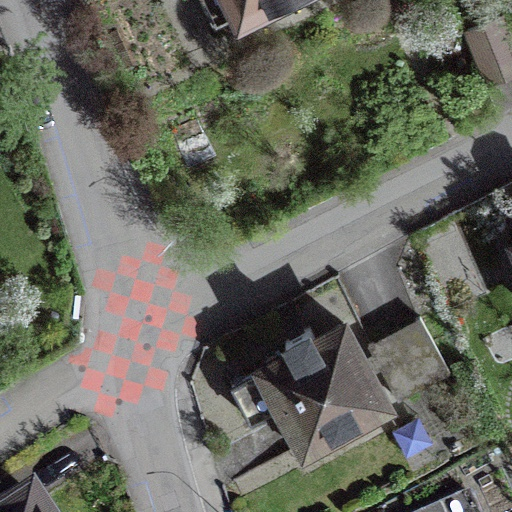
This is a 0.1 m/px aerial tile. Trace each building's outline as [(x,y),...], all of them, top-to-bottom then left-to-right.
[(205,0),(216,22),(240,11),(241,15),(272,0),(205,0)] [(464,30),(485,81),(511,70),(511,38),(502,14),(464,30)] [(420,316),(370,342),(399,397),(449,371),(420,316)] [(292,350),(232,383),(251,418),(274,405),(297,446),(385,397),(343,322),(316,337),(309,325),(286,338),(292,350)] [(477,511),(469,492),(423,511),(477,511)] [(47,511),(39,498),(17,511),(47,511)]
